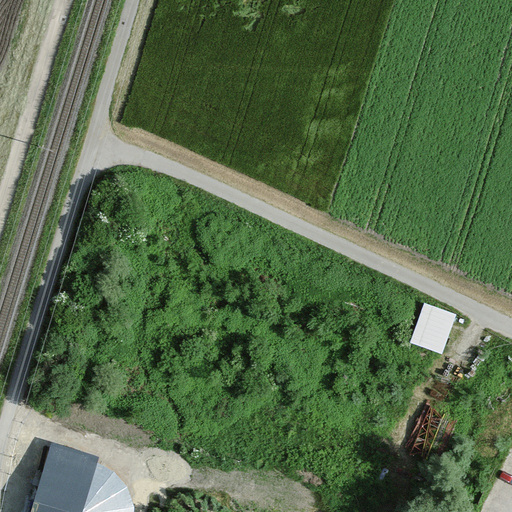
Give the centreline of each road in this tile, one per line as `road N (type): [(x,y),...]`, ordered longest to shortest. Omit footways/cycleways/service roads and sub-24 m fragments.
road 1 (track): [(0,450),(135,0)]
road 2 (track): [(0,198),(62,0)]
road 3 (track): [(9,417),(124,457)]
